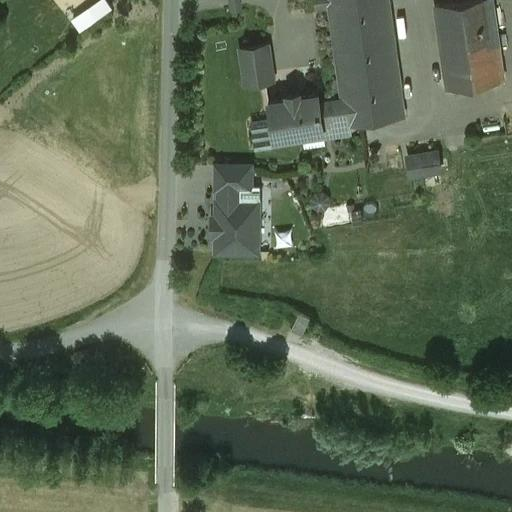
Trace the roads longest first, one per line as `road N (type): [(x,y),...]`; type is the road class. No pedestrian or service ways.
road 1 (track): [(511,410),(395,389),(258,327),(165,317)]
road 2 (unclassified): [(165,317),(174,0)]
road 3 (unclassified): [(161,511),(165,317)]
road 4 (unclassified): [(165,317),(0,354)]
